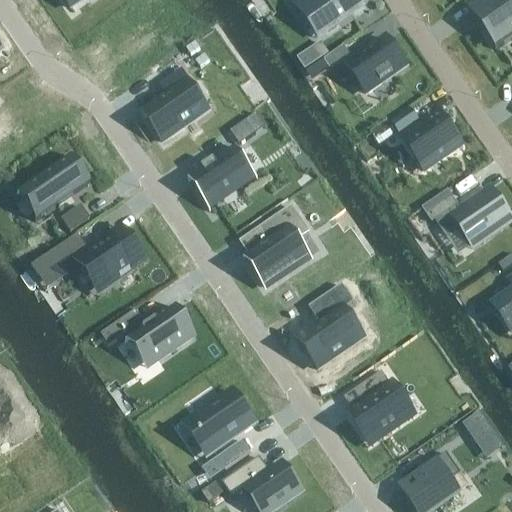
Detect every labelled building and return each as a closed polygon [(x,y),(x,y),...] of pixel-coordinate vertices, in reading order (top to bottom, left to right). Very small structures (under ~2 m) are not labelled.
[(61,0),(68,10),(83,0),(61,0)] [(298,0),(293,4),(301,16),(308,11),(324,34),(362,7),(357,0),(298,0)] [(511,0),(494,0),(474,14),(499,50),(511,40),(511,0)] [(384,43),(344,70),(363,98),(403,70),(384,43)] [(314,65),(328,56),(320,44),(306,53),(314,65)] [(329,73),(350,58),(343,48),(322,63),(329,73)] [(190,87),(180,74),(161,87),(169,99),(143,118),(161,144),(203,116),(185,90),(190,87)] [(400,139),(419,125),(409,111),(390,125),(400,139)] [(440,119),(404,143),(423,172),(459,149),(440,119)] [(239,147),(257,134),(248,121),(229,134),(239,147)] [(202,173),(190,181),(208,207),(251,178),(233,152),(214,165),(213,164),(202,172),(202,173)] [(67,159),(21,192),(40,220),(87,188),(67,159)] [(446,190),(419,209),(431,226),(443,217),(446,221),(471,258),(511,229),(511,224),(510,222),(492,194),(489,191),(460,211),(446,190)] [(79,209),(59,223),(68,236),(88,222),(79,209)] [(248,259),(245,261),(265,290),(296,269),(293,265),(305,257),(297,244),(308,236),(291,211),(260,232),(269,245),(248,259)] [(120,234),(79,262),(99,290),(115,279),(117,283),(130,274),(127,270),(140,262),(120,234)] [(76,271),(69,261),(84,250),(75,237),(28,270),(33,277),(54,263),(64,279),(76,271)] [(503,275),(511,268),(511,256),(498,267),(503,275)] [(170,311),(128,341),(148,370),(191,341),(170,311)] [(342,312),(298,342),(318,372),(363,341),(342,312)] [(141,325),(133,313),(114,327),(122,339),(141,325)] [(364,408),(350,418),(369,446),(411,417),(391,389),(390,390),(381,377),(355,395),(364,408)] [(233,395),(192,424),(211,452),(252,423),(233,395)] [(478,416),(462,427),(477,449),(493,438),(478,416)] [(251,456),(243,444),(217,462),(225,473),(251,456)] [(465,480),(451,459),(420,480),(426,490),(410,500),(417,511),(444,511),(463,499),(455,486),(465,480)] [(259,461),(222,487),(233,503),(245,494),(257,511),(276,511),(301,495),(281,467),(269,475),(259,461)] [(21,466),(0,479),(0,511),(13,511),(40,494),(21,466)] [(222,497),(215,487),(202,496),(209,506),(222,497)]
